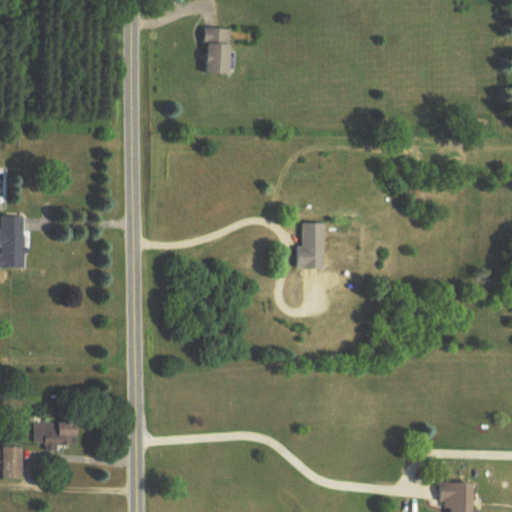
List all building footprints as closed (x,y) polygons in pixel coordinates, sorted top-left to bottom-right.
[(204,75),(232,75),(232,29),(204,30),(204,75)] [(463,163),(455,160),(454,166),(462,168),(463,163)] [(0,218),(0,269),(25,270),(24,218),(0,218)] [(288,269),(322,269),(322,224),(296,224),(296,248),(288,248),(288,269)] [(34,423),(34,444),(48,444),(47,451),(58,451),(59,445),(80,446),(80,423),(34,423)] [(23,447),(3,447),(3,480),(23,480),(23,447)] [(441,511),(463,511),(464,483),(433,483),(433,502),(442,502),(441,511)]
